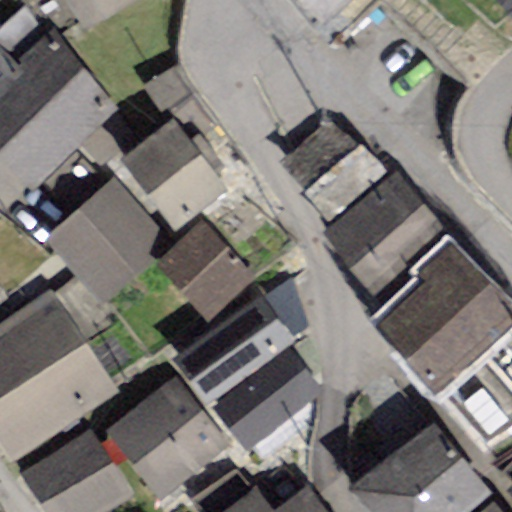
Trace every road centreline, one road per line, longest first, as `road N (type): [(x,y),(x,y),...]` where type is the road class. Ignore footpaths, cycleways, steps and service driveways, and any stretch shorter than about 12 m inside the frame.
road 1 (residential): [(338,511),(328,481),(339,386),(331,294),(219,70),(214,27),(228,0)]
road 2 (tertiary): [(245,0),(511,279)]
road 3 (residential): [(511,203),(498,190),(480,141),(511,74)]
